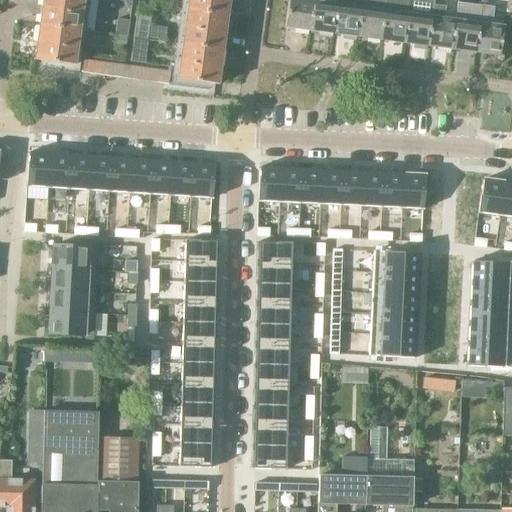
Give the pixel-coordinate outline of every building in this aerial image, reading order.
[(41,0),(34,60),(74,65),(82,0),(187,0),(177,79),(218,84),(228,0),(41,0)] [(287,0),(284,27),(309,30),(313,0),(310,0),(287,0)] [(312,0),(313,0),(309,30),(333,34),(337,4),(337,0),(312,0)] [(356,37),(380,40),(385,0),(361,0),(360,7),(356,37)] [(385,0),(380,40),(403,43),(407,13),(396,11),(397,0),(385,0)] [(403,43),(427,46),(431,16),(422,15),(423,0),(411,0),(410,13),(407,13),(403,43)] [(451,49),(475,53),(479,23),(470,21),(472,4),(459,2),(457,20),(455,19),(451,49)] [(482,2),(479,23),(475,53),(499,56),(503,26),(492,24),(495,3),(482,2)] [(427,46),(451,49),(455,19),(445,18),(447,5),(435,3),(433,16),(431,16),(427,46)] [(333,34),(356,37),(360,7),(337,4),(333,34)] [(147,40),(150,18),(135,16),(133,38),(147,40)] [(122,34),(124,21),(114,19),(112,33),(122,34)] [(115,39),(114,46),(123,47),(124,40),(115,39)] [(133,62),(147,64),(149,48),(136,46),(133,62)] [(90,75),(100,76),(110,77),(121,79),(122,65),(112,64),(102,63),(92,61),(82,60),(80,73),(85,74),(90,75)] [(169,72),(159,70),(149,69),(139,67),(129,66),(127,80),(137,81),(147,82),(158,84),(164,85),(168,85),(169,72)] [(28,152),(26,187),(48,188),(50,154),(28,152)] [(50,154),(48,188),(68,189),(70,155),(50,154)] [(70,155),(68,189),(88,191),(91,156),(70,155)] [(91,156),(88,191),(108,192),(111,158),(91,156)] [(111,158),(108,192),(129,193),(131,159),(111,158)] [(131,159),(129,193),(149,195),(152,160),(131,159)] [(152,160),(149,195),(169,196),(172,162),(152,160)] [(172,162),(169,196),(190,197),(192,163),(172,162)] [(192,163),(190,197),(211,199),(214,165),(192,163)] [(259,167),(257,201),(279,202),(280,168),(259,167)] [(280,168),(279,202),(299,203),(301,169),(280,168)] [(301,169),(299,203),(319,204),(321,170),(301,169)] [(321,170),(319,204),(340,205),(341,171),(321,170)] [(341,171),(340,205),(360,206),(362,172),(341,171)] [(362,172),(360,206),(381,207),(382,173),(362,172)] [(382,173),(381,207),(401,208),(403,174),(382,173)] [(403,174),(401,208),(422,209),(424,175),(403,174)] [(482,179),(478,213),(499,216),(504,182),(482,179)] [(511,183),(504,182),(499,216),(511,217),(511,183)] [(24,224),(23,232),(35,233),(36,225),(24,224)] [(45,225),(45,233),(56,234),(57,226),(45,225)] [(155,226),(155,233),(167,234),(167,226),(155,226)] [(167,226),(167,234),(179,234),(179,226),(167,226)] [(74,227),(73,235),(85,236),(86,228),(74,227)] [(197,227),(197,235),(209,235),(210,227),(197,227)] [(86,228),(85,236),(97,236),(97,228),(86,228)] [(257,228),(256,236),(268,237),(269,229),(257,228)] [(115,229),(114,237),(126,238),(126,230),(115,229)] [(286,229),(286,237),(297,237),(298,229),(286,229)] [(298,229),(297,237),(309,238),(310,230),(298,229)] [(126,230),(126,238),(138,239),(138,231),(126,230)] [(327,230),(326,238),(338,239),(339,231),(327,230)] [(339,231),(338,239),(351,239),(351,231),(339,231)] [(368,232),(367,240),(379,241),(379,233),(368,232)] [(379,233),(379,241),(391,241),(391,233),(379,233)] [(409,234),(409,242),(421,243),(421,235),(409,234)] [(474,238),(473,246),(485,248),(486,240),(474,238)] [(184,241),(183,262),(218,263),(218,241),(184,241)] [(256,242),(256,264),(290,265),(290,243),(256,242)] [(511,243),(504,242),(503,251),(511,251),(511,243)] [(316,244),(316,256),(323,256),(324,244),(316,244)] [(98,248),(52,246),(51,268),(97,271),(98,248)] [(332,250),(332,261),(341,261),(341,250),(332,250)] [(372,251),(371,273),(419,275),(420,254),(372,251)] [(128,273),(136,273),(136,261),(129,261),(128,273)] [(332,261),(331,272),(341,272),(341,261),(332,261)] [(511,263),(471,261),(470,283),(511,285),(511,263)] [(183,262),(183,282),(217,283),(218,263),(183,262)] [(256,264),(255,284),(289,285),(290,265),(256,264)] [(50,290),(96,292),(97,271),(51,268),(50,290)] [(150,269),(150,281),(157,281),(158,270),(150,269)] [(331,272),(331,282),(340,282),(341,272),(331,272)] [(128,273),(128,284),(136,285),(136,273),(128,273)] [(371,273),(371,294),(418,296),(419,275),(371,273)] [(315,274),(315,286),(323,286),(323,274),(315,274)] [(150,281),(149,293),(157,293),(157,281),(150,281)] [(183,282),(182,302),(217,303),(217,283),(183,282)] [(331,282),(331,292),(340,293),(340,282),(331,282)] [(511,285),(470,283),(469,303),(511,305),(511,285)] [(255,284),(255,305),(289,306),(289,285),(255,284)] [(315,286),(314,297),(322,298),(323,286),(315,286)] [(48,311),(94,314),(96,292),(50,290),(48,311)] [(331,292),(330,303),(340,303),(340,293),(331,292)] [(371,294),(370,314),(417,316),(418,296),(371,294)] [(182,302),(182,323),(216,324),(217,303),(182,302)] [(330,303),(330,313),(339,313),(340,303),(330,303)] [(511,305),(469,303),(468,324),(511,325),(511,305)] [(127,316),(135,316),(135,304),(128,304),(127,316)] [(255,305),(254,325),(288,326),(289,306),(255,305)] [(149,310),(149,322),(157,322),(157,311),(149,310)] [(93,336),(94,314),(48,311),(47,334),(93,336)] [(330,313),(330,323),(339,323),(339,313),(330,313)] [(370,314),(369,334),(416,336),(417,316),(370,314)] [(314,315),(313,326),(321,327),(322,315),(314,315)] [(127,316),(127,327),(135,328),(135,316),(127,316)] [(149,322),(148,334),(156,334),(157,322),(149,322)] [(182,323),(181,343),(215,344),(216,324),(182,323)] [(330,323),(329,333),(339,333),(339,323),(330,323)] [(511,325),(468,324),(467,344),(511,346),(511,325)] [(254,325),(254,345),(288,346),(288,326),(254,325)] [(313,326),(313,338),(321,338),(321,327),(313,326)] [(329,333),(329,344),(338,344),(339,333),(329,333)] [(369,334),(368,356),(415,358),(416,336),(369,334)] [(181,343),(181,364),(215,364),(215,344),(181,343)] [(329,344),(329,354),(338,354),(338,344),(329,344)] [(511,346),(467,344),(466,366),(511,368),(511,346)] [(254,345),(253,366),(287,367),(288,346),(254,345)] [(150,351),(150,363),(158,363),(158,351),(150,351)] [(310,355),(310,367),(317,367),(318,356),(310,355)] [(150,363),(150,375),(158,375),(158,363),(150,363)] [(181,364),(180,384),(214,385),(215,364),(181,364)] [(253,366),(253,386),(287,387),(287,367),(253,366)] [(310,367),(309,379),(317,379),(317,367),(310,367)] [(180,384),(180,405),(214,405),(214,385),(180,384)] [(253,386),(252,407),(286,407),(287,387),(253,386)] [(511,387),(502,387),(501,435),(511,435),(511,387)] [(153,392),(153,404),(161,404),(161,392),(153,392)] [(305,396),(305,408),(313,408),(313,396),(305,396)] [(153,404),(152,416),(160,416),(161,404),(153,404)] [(180,405),(179,425),(213,426),(214,405),(180,405)] [(252,407),(252,427),(286,428),(286,407),(252,407)] [(305,408),(304,420),(312,420),(313,408),(305,408)] [(95,511),(96,509),(97,433),(98,412),(43,411),(40,511),(95,511)] [(179,425),(179,445),(213,446),(213,426),(179,425)] [(252,427),(251,447),(285,448),(286,428),(252,427)] [(368,456),(365,456),(365,475),(364,503),(381,504),(380,511),(409,511),(411,478),(413,478),(414,470),(411,470),(412,461),(385,460),(386,428),(369,428),(368,456)] [(135,511),(137,434),(97,433),(97,448),(96,509),(109,510),(108,511),(135,511)] [(152,433),(152,445),(160,445),(160,433),(152,433)] [(304,437),(304,449),(312,449),(312,437),(304,437)] [(152,445),(151,456),(159,457),(160,445),(152,445)] [(179,445),(178,467),(212,468),(213,446),(179,445)] [(251,447),(250,469),(284,470),(285,448),(251,447)] [(304,449),(303,460),(311,461),(312,449),(304,449)] [(0,506),(6,507),(5,511),(33,511),(34,480),(10,480),(11,460),(0,460),(0,506)] [(334,511),(335,503),(364,503),(365,475),(318,474),(317,502),(316,511),(334,511)] [(147,480),(146,488),(167,489),(167,480),(147,480)] [(167,480),(167,489),(187,489),(188,481),(167,480)] [(188,481),(187,489),(208,490),(208,481),(188,481)] [(254,483),(253,492),(274,493),(274,483),(254,483)] [(274,483),(274,493),(294,494),(295,484),(274,483)] [(295,484),(294,494),(315,494),(315,485),(295,484)]
